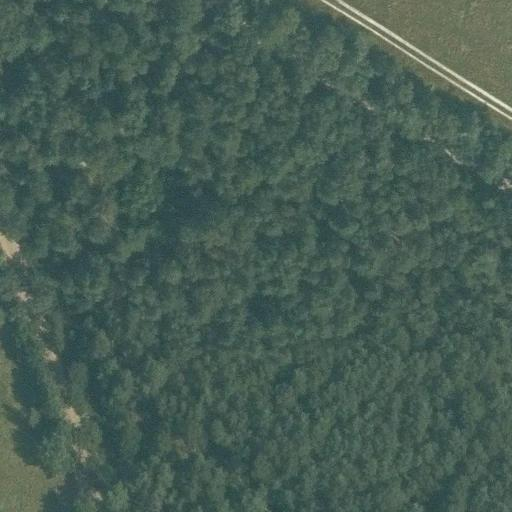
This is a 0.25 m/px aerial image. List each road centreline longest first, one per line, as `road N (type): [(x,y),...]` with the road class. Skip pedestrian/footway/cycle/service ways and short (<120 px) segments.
road 1 (track): [(202,0),(511,195)]
road 2 (track): [(90,511),(0,249)]
road 3 (track): [(329,0),(511,115)]
